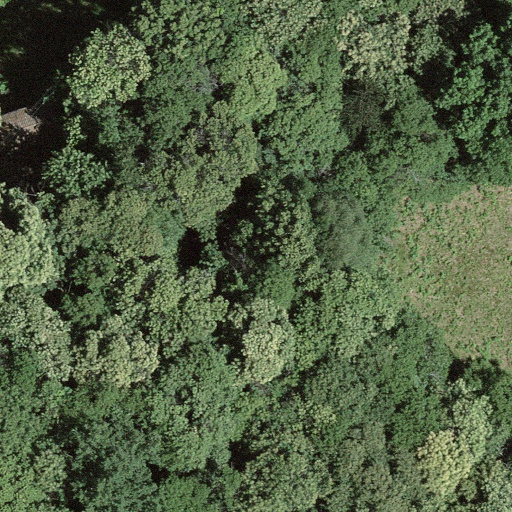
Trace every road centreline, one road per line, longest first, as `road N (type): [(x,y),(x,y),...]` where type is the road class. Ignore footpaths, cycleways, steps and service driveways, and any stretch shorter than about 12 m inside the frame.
road 1 (unclassified): [(0,200),(15,339),(0,458)]
road 2 (track): [(15,339),(105,417),(156,511)]
